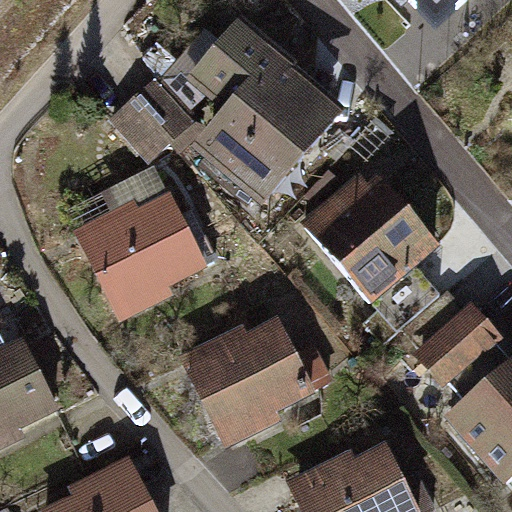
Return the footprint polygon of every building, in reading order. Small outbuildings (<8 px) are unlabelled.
[(410,0),(443,34),(478,0),(410,0)] [(300,63),(244,15),(188,81),(224,112),(193,148),(264,208),(348,109),(297,66),(300,63)] [(161,77),(112,121),(151,164),(200,119),(161,77)] [(444,247),(381,174),(370,183),(362,173),(304,223),(375,306),(444,247)] [(209,269),(171,193),(139,208),(136,202),(76,232),(121,325),(176,298),(171,288),(209,269)] [(504,340),(472,304),(416,355),(447,390),(504,340)] [(317,395),(279,318),(249,333),(245,324),(181,356),(229,451),(285,423),(280,413),(317,395)] [(25,338),(8,346),(0,329),(0,453),(28,440),(23,431),(62,411),(25,338)] [(511,362),(448,417),(507,486),(511,481),(511,362)] [(420,511),(388,444),(357,459),(353,451),(289,482),(303,511),(420,511)] [(158,511),(132,456),(69,487),(74,497),(44,511),(158,511)]
